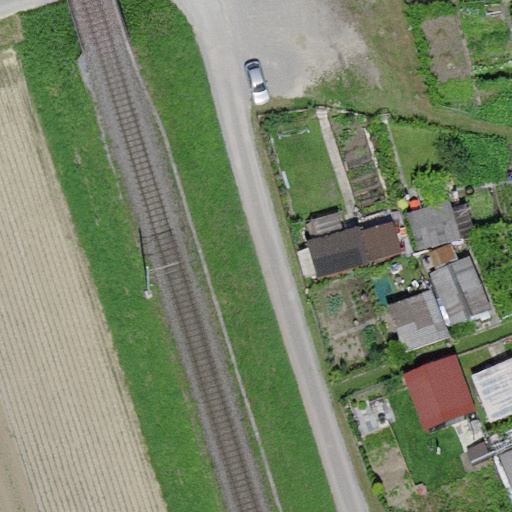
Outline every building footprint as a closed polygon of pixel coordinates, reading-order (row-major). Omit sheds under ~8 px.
[(358,204),(309,213),(322,277),(370,268),(358,204)] [(441,293),(399,304),(411,349),(458,336),(453,318),(491,308),(477,255),(434,266),(441,293)] [(469,357),(412,364),(420,423),(477,416),(469,357)] [(495,419),(511,412),(511,361),(478,374),(495,419)] [(511,478),(511,450),(502,455),(511,478)]
